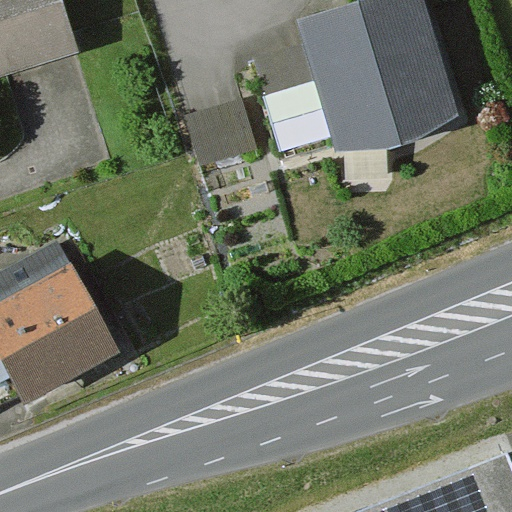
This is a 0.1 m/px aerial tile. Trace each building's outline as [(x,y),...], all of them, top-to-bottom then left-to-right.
[(58,0),(0,0),(0,85),(77,63),(58,0)] [(453,127),(414,0),(410,0),(292,35),(301,62),(256,76),(282,164),(328,150),(332,163),(453,127)] [(256,165),(241,113),(186,128),(201,181),(256,165)] [(120,365),(53,252),(0,282),(0,390),(12,384),(32,417),(120,365)] [(511,511),(511,486),(504,465),(381,511),(511,511)]
